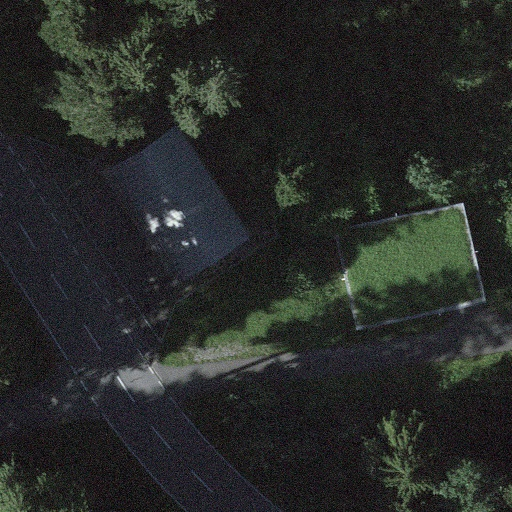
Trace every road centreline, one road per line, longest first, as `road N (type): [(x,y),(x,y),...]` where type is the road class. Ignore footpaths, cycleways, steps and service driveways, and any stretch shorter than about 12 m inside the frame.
road 1 (track): [(511,338),(0,415)]
road 2 (secondary): [(233,511),(128,394),(0,198)]
